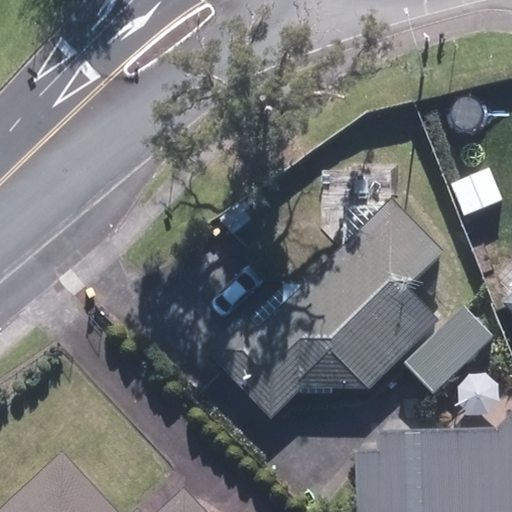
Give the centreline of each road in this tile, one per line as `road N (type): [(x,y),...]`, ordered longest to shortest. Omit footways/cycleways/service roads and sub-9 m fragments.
road 1 (tertiary): [(272,29),(25,155)]
road 2 (tertiary): [(25,155),(96,44),(139,0)]
